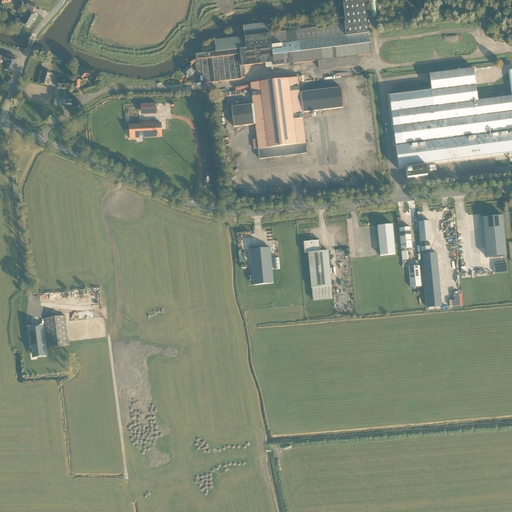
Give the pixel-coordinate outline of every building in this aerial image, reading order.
[(365,6),(365,2),(364,0),(342,0),(345,18),(337,18),(337,20),(335,21),(335,25),(270,33),(271,46),(273,63),(272,63),(273,66),(274,66),(318,61),(319,69),(359,64),(358,56),(371,54),(368,32),(369,32),(365,6)] [(28,2),(25,7),(33,11),(36,6),(28,2)] [(28,11),(22,24),(28,27),(33,19),(34,20),(37,15),(32,13),(28,11)] [(216,52),(195,55),(196,60),(201,60),(203,75),(204,84),(241,79),(241,78),(245,78),(244,69),(244,66),(265,64),(272,63),(273,63),(271,46),(270,33),(269,33),(268,23),(243,26),(244,37),(214,40),(216,52)] [(5,70),(12,73),(17,59),(7,56),(8,53),(0,50),(0,63),(7,66),(5,70)] [(195,73),(190,65),(182,70),(187,78),(195,73)] [(511,96),(477,101),(473,69),(429,74),(431,91),(389,96),(398,167),(511,152),(511,96)] [(50,80),(52,74),(40,71),(37,83),(49,86),(50,80)] [(87,78),(91,79),(92,72),(83,71),(82,78),(85,78),(85,79),(87,80),(87,78)] [(250,83),(251,88),(253,105),(251,105),(251,104),(231,107),(234,127),(255,125),(259,159),(307,153),(302,113),(343,108),(341,88),(299,93),(297,78),(250,83)] [(66,79),(66,81),(58,80),(58,88),(62,88),(62,89),(65,89),(66,89),(70,89),(70,79),(66,79)] [(156,103),(141,104),(141,107),(141,115),(156,114),(156,113),(156,103)] [(139,125),(129,125),(130,139),(135,139),(135,138),(139,138),(139,136),(143,136),(143,138),(157,137),(162,137),(161,124),(157,124),(156,121),(141,122),(142,125),(139,125)] [(406,166),(407,168),(405,169),(407,179),(428,176),(426,166),(410,168),(410,166),(406,166)] [(486,257),(506,256),(502,216),(482,218),(486,257)] [(428,221),(418,222),(420,242),(430,241),(428,221)] [(395,254),(392,225),(377,226),(380,256),(395,254)] [(399,229),(401,249),(412,248),(410,228),(399,229)] [(313,241),(312,240),(310,240),(310,241),(303,242),(304,253),(308,253),(311,288),(312,288),(313,301),(332,299),(331,286),(330,269),(328,251),(321,251),(320,241),(313,241)] [(428,243),(420,243),(421,251),(429,250),(428,243)] [(273,284),(270,248),(250,250),(253,286),(273,284)] [(437,253),(423,254),(426,293),(441,292),(437,253)] [(497,264),(494,264),(495,273),(507,272),(506,263),(497,264)] [(419,266),(408,267),(410,288),(421,287),(419,266)] [(441,307),(462,306),(462,294),(458,294),(458,297),(453,298),(453,300),(441,301),(441,307)] [(18,300),(11,300),(12,318),(24,318),(24,314),(20,314),(19,306),(18,306),(18,300)] [(65,316),(44,318),(48,348),(69,346),(65,316)] [(43,325),(28,327),(30,347),(31,347),(32,354),(36,353),(37,357),(38,357),(46,356),(45,345),(43,325)]
